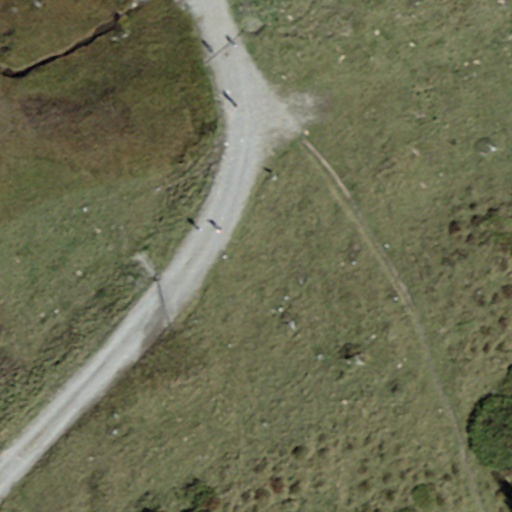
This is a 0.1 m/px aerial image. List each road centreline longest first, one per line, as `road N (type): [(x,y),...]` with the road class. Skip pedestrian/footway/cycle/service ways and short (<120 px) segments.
road 1 (track): [(250,116),(226,197),(184,279),(0,477)]
road 2 (track): [(213,0),(250,116)]
